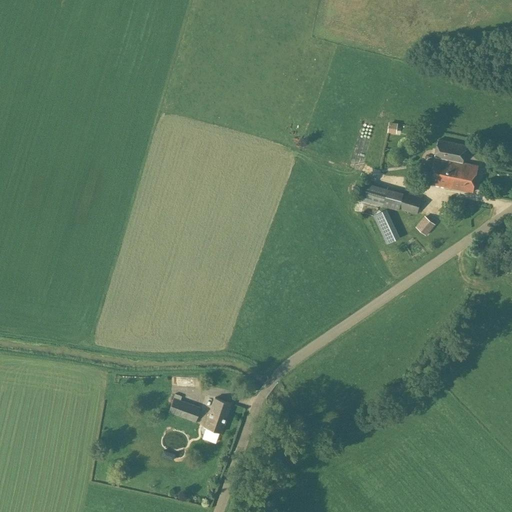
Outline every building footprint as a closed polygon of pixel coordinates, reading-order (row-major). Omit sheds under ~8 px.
[(390,122),(389,134),(398,135),(399,123),(390,122)] [(438,140),(435,158),(452,161),(446,187),(473,192),(478,166),(463,163),(466,146),(438,140)] [(452,161),(435,158),(430,184),(446,187),(452,161)] [(359,199),(399,210),(417,215),(422,198),(404,193),(364,182),(359,199)] [(399,238),(385,210),(374,215),(388,244),(399,238)] [(425,215),(416,227),(427,236),(436,224),(425,215)] [(201,377),(163,376),(163,387),(201,388),(201,377)] [(201,408),(173,397),(168,412),(195,423),(201,408)] [(204,427),(221,433),(231,404),(214,398),(204,427)] [(181,432),(173,455),(185,459),(193,436),(181,432)]
